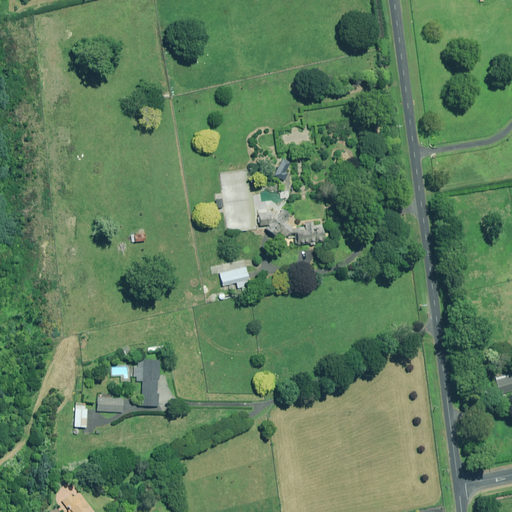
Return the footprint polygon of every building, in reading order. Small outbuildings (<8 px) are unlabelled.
[(289,162),(282,159),(275,177),(284,181),(287,173),(285,172),(289,162)] [(286,206),(282,203),(278,208),(269,210),(268,207),(256,209),(257,215),(258,224),(269,223),(264,229),(275,237),(282,228),(296,238),(296,244),(310,242),(311,246),(317,245),(316,241),(322,240),(322,234),(321,225),(312,226),(312,223),(302,224),(302,227),(297,228),(287,221),(291,216),(283,211),(286,206)] [(131,235),(132,244),(142,243),(142,235),(131,235)] [(248,281),(245,268),(219,274),(222,287),(248,281)] [(143,361),(143,365),(135,365),(134,381),(142,381),(141,406),(157,407),(159,361),(143,361)] [(511,374),(495,379),(500,395),(511,391),(511,374)] [(99,394),(99,399),(97,398),(96,412),(122,413),(122,399),(106,399),(106,394),(99,394)] [(86,407),(75,406),(74,427),(85,428),(86,407)] [(60,491),(57,493),(55,501),(60,506),(63,503),(70,511),(95,511),(86,500),(84,501),(70,483),(60,491)]
